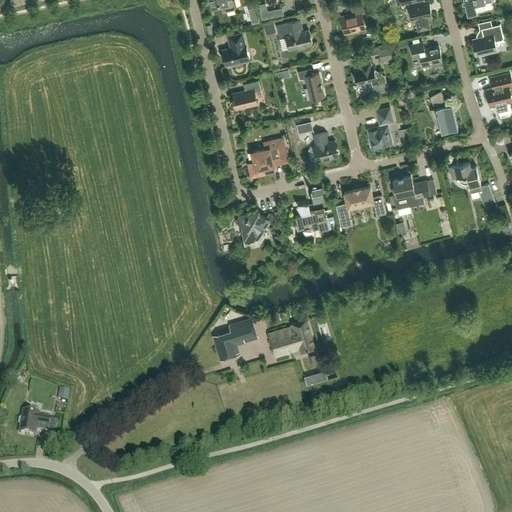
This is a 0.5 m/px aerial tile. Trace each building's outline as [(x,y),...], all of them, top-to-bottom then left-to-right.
[(210,0),(212,7),(222,5),(223,9),(227,11),(235,9),(237,6),(235,0),(210,0)] [(365,28),(361,14),(366,13),(363,0),(354,0),(350,1),(353,14),(342,17),(346,33),(357,31),(357,29),(365,28)] [(380,0),(370,0),(372,9),(382,7),(380,0)] [(395,0),(398,8),(409,5),(413,21),(416,20),(419,30),(429,27),(427,17),(432,16),(428,1),(425,2),(424,0),(395,0)] [(477,13),(476,5),(492,1),(491,0),(464,0),(468,15),(477,13)] [(282,7),(267,10),(269,18),(284,15),(282,7)] [(312,43),(309,30),(303,31),(300,19),(276,25),(280,38),(286,37),(289,49),(298,47),(299,49),(306,48),(305,45),(312,43)] [(275,32),(273,22),(264,24),(266,34),(275,32)] [(502,40),(504,38),(500,24),(482,28),(483,34),(478,35),(479,38),(473,39),(478,61),(479,60),(478,55),(494,51),(496,47),(494,42),(502,40)] [(249,60),(246,44),(245,44),(242,33),(228,36),(231,47),(222,50),(226,65),(249,60)] [(443,64),(439,46),(424,49),(423,42),(411,45),(414,57),(421,56),(423,66),(424,66),(423,65),(431,63),(432,67),(443,64)] [(393,58),(390,47),(378,50),(381,61),(393,58)] [(388,90),(385,76),(374,70),(373,67),(372,67),(370,60),(359,63),(361,70),(354,71),(357,84),(371,80),(374,93),(388,90)] [(324,96),(319,72),(312,74),(311,68),(299,71),(301,79),(306,78),(311,99),(324,96)] [(507,102),(511,100),(511,98),(511,95),(511,94),(511,80),(510,72),(490,76),(493,88),(487,90),(490,106),(496,105),(497,110),(508,108),(507,102)] [(257,104),(255,92),(261,90),(259,80),(243,84),(245,91),(232,94),(236,109),(257,104)] [(458,128),(452,104),(448,105),(441,91),(434,94),(433,95),(432,96),(432,97),(431,98),(431,99),(431,100),(432,101),(432,102),(435,108),(429,109),(439,127),(441,127),(442,132),(449,130),(458,128)] [(392,144),(387,122),(393,120),(390,107),(377,110),(381,126),(368,129),(373,148),(392,144)] [(309,134),(307,122),(295,125),(298,136),(309,134)] [(338,156),(335,141),(328,142),(326,132),(314,135),(316,145),(311,146),(309,150),(311,160),(314,162),(338,156)] [(283,136),(263,141),(265,149),(252,152),(255,163),(249,165),(252,176),(275,171),(273,166),(289,162),(283,136)] [(481,186),(477,166),(472,167),(470,166),(469,162),(449,166),(452,178),(458,177),(458,178),(459,179),(460,181),(461,182),(462,183),(463,183),(465,183),(466,184),(467,183),(468,183),(470,193),(479,190),(480,193),(484,204),(495,200),(489,184),(481,186)] [(437,193),(435,187),(429,189),(427,180),(413,183),(411,175),(393,179),(395,187),(392,188),(394,196),(389,197),(391,207),(396,206),(395,203),(410,200),(411,205),(424,202),(423,196),(437,193)] [(364,207),(364,206),(364,205),(364,204),(374,202),(377,215),(386,213),(382,195),(373,197),(370,186),(344,192),(347,202),(336,205),(341,226),(353,224),(349,207),(358,205),(358,206),(358,207),(359,207),(359,208),(360,208),(360,209),(361,209),(362,209),(363,208),(364,207)] [(329,227),(326,214),(325,214),(324,209),(328,208),(325,195),(312,198),(313,202),(309,203),(299,203),(298,203),(297,204),(297,205),(297,206),(302,214),(295,215),(297,224),(298,224),(299,228),(305,226),(305,228),(310,226),(318,224),(320,229),(329,227)] [(240,215),(236,221),(242,225),(246,242),(258,239),(260,236),(269,222),(273,225),(275,221),(274,220),(273,218),(274,216),(269,213),(266,218),(260,214),(259,211),(240,215)] [(252,316),(228,324),(230,330),(212,335),(219,361),(241,354),(238,344),(259,338),(252,316)] [(314,348),(305,318),(290,322),(291,325),(267,333),(275,356),(301,348),(302,352),(314,348)] [(326,370),(305,376),(307,385),(328,379),(326,370)] [(68,402),(70,390),(60,388),(58,400),(68,402)] [(49,431),(51,418),(39,416),(40,414),(23,411),(22,418),(20,419),(19,424),(21,425),(19,433),(36,436),(37,428),(41,428),(41,429),(49,431)]
